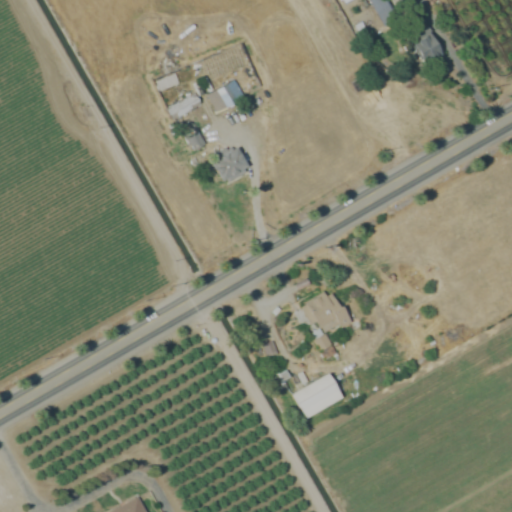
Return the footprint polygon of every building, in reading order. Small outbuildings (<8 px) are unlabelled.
[(365,0),(370,14),(382,10),(379,0),(365,0)] [(415,58),(433,52),(427,34),(409,40),(415,58)] [(232,100),(240,96),(234,83),(206,97),(214,115),(234,105),(232,100)] [(248,175),(241,147),(213,154),(221,182),(248,175)] [(350,323),(330,290),(299,309),(311,328),(316,325),(324,338),(350,323)] [(293,394),(304,419),(344,401),(332,376),(293,394)] [(143,511),(139,500),(110,511),(143,511)]
